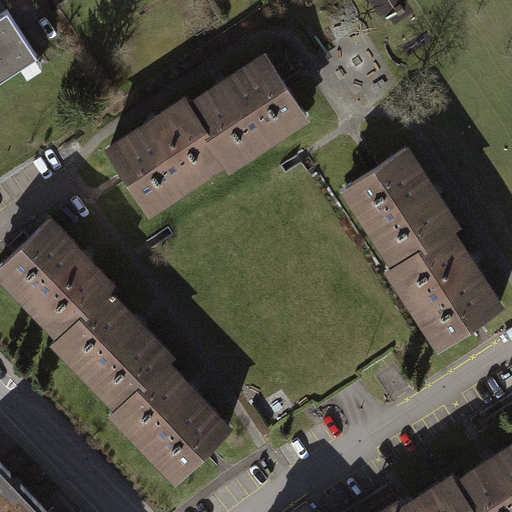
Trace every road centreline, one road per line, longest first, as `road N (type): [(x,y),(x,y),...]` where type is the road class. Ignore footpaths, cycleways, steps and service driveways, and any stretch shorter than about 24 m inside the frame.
road 1 (residential): [(252,511),(511,339)]
road 2 (residential): [(0,389),(117,511)]
